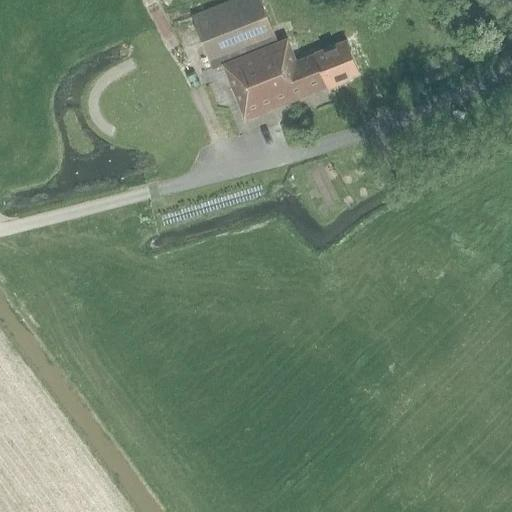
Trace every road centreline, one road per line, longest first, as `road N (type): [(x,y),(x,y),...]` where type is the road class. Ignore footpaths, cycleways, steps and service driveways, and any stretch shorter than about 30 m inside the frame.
road 1 (track): [(0,230),(214,178)]
road 2 (track): [(150,0),(233,172)]
